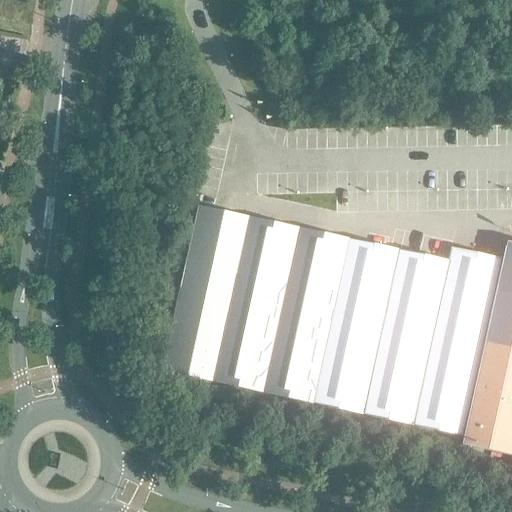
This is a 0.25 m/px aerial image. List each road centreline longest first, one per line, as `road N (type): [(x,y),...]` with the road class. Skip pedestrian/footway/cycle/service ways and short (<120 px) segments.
road 1 (secondary): [(45,172),(17,344),(30,420)]
road 2 (secondary): [(71,414),(50,305),(59,171)]
road 3 (secondary): [(264,511),(111,465)]
